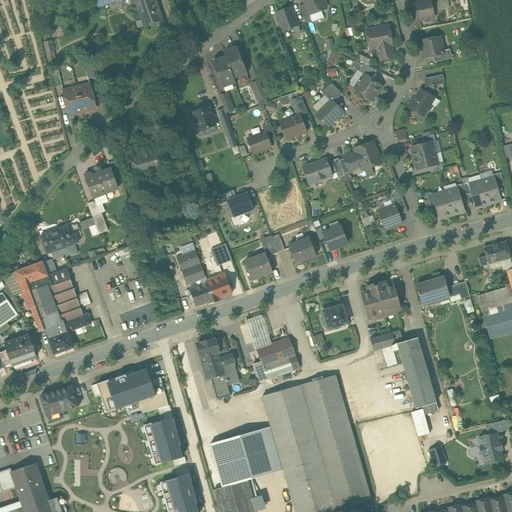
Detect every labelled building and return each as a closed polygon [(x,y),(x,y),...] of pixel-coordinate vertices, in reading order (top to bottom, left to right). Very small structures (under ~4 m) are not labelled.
[(156,0),(130,0),(132,5),(136,3),(142,19),(140,20),(142,26),(144,26),(144,27),(163,21),(156,0)] [(322,0),(303,0),(305,4),(309,14),(310,14),(326,8),(322,0)] [(430,0),(429,0),(413,4),(416,20),(434,16),(430,0)] [(435,0),(438,9),(450,6),(448,0),(435,0)] [(309,14),(305,4),(299,6),(306,23),(307,22),(312,21),(310,14),(309,14)] [(291,7),(276,12),(283,31),(298,25),(291,7)] [(314,24),(312,21),(307,22),(313,39),(318,37),(313,25),(314,24)] [(389,25),(366,30),(370,50),(377,48),(391,45),(393,45),(389,25)] [(440,36),(421,41),(425,58),(433,56),(444,54),(443,50),(440,36)] [(319,38),(314,40),(317,48),(322,45),(319,38)] [(51,40),(44,42),(49,62),(56,60),(51,40)] [(391,45),(377,48),(380,60),(394,57),(391,45)] [(247,74),(236,48),(224,53),(226,57),(234,79),(247,74)] [(450,49),(443,50),(444,54),(433,56),(434,62),(452,58),(450,49)] [(355,59),(368,64),(370,58),(357,53),(355,59)] [(226,57),(213,62),(223,88),(236,83),(234,79),(226,57)] [(93,62),(85,64),(88,79),(96,77),(93,62)] [(377,71),(363,64),(358,71),(365,75),(371,79),(377,71)] [(326,68),(327,76),(337,75),(336,67),(326,68)] [(59,70),(51,72),(55,87),(62,85),(59,70)] [(371,79),(365,75),(355,88),(372,99),(381,86),(371,79)] [(442,75),(425,79),(426,86),(434,85),(444,83),(442,75)] [(340,91),(345,87),(337,78),(333,82),(340,91)] [(259,81),(252,84),(259,100),(266,97),(259,81)] [(342,93),(332,83),(323,91),(331,100),(332,100),(333,102),(342,93)] [(90,84),(77,88),(83,111),(96,107),(90,84)] [(426,87),(423,91),(421,89),(415,100),(412,100),(409,105),(410,107),(410,108),(423,116),(427,109),(430,109),(431,106),(431,104),(434,97),(431,95),(435,88),(434,85),(426,86),(426,87)] [(77,88),(63,91),(69,114),(83,111),(77,88)] [(227,93),(220,96),(224,108),(226,113),(233,110),(227,93)] [(301,96),(291,100),(297,116),(300,115),(307,112),(301,96)] [(331,100),(316,115),(321,121),(323,120),(328,125),(337,117),(340,117),(343,114),(343,111),(333,102),(332,100),(331,100)] [(209,106),(192,113),(195,121),(197,121),(200,131),(199,132),(216,125),(209,106)] [(224,108),(217,111),(221,121),(228,119),(226,113),(224,108)] [(297,116),(280,122),(287,139),(306,132),(300,115),(297,116)] [(228,119),(221,121),(227,136),(234,134),(228,119)] [(270,122),(263,124),(265,132),(266,132),(269,141),(276,139),(270,122)] [(265,132),(247,139),(253,154),(271,147),(269,141),(266,132),(265,132)] [(434,135),(422,138),(424,143),(432,141),(432,142),(435,141),(434,135)] [(424,143),(411,147),(414,158),(435,153),(432,142),(432,141),(424,143)] [(372,142),(356,148),(355,148),(355,150),(356,149),(357,153),(351,155),(356,169),(362,166),(363,168),(362,168),(363,169),(364,169),(380,163),(381,163),(380,162),(373,143),(373,142),(372,142)] [(511,144),(503,146),(505,158),(511,156),(511,144)] [(159,149),(131,157),(138,180),(148,177),(147,173),(165,168),(159,149)] [(435,153),(414,158),(417,170),(430,167),(438,165),(438,164),(435,153)] [(351,155),(339,160),(344,173),(356,169),(351,155)] [(191,158),(182,162),(189,178),(197,174),(191,158)] [(338,158),(327,162),(332,175),(337,173),(338,177),(345,175),(344,173),(339,160),(338,158)] [(115,160),(108,163),(110,169),(113,176),(119,174),(115,160)] [(326,160),(304,168),(309,183),(332,175),(327,162),(326,160)] [(438,165),(430,167),(431,173),(443,170),(441,163),(438,164),(438,165)] [(110,169),(92,176),(91,173),(85,175),(95,201),(97,204),(107,200),(105,193),(118,188),(113,176),(110,169)] [(501,172),(493,175),(494,178),(497,186),(503,184),(501,172)] [(494,178),(482,181),(488,203),(501,200),(497,186),(494,178)] [(470,185),(469,185),(472,193),(476,207),(488,203),(482,181),(470,185)] [(469,182),(463,184),(466,195),(472,193),(469,185),(470,185),(469,182)] [(463,184),(456,185),(457,189),(458,189),(460,197),(466,195),(463,184)] [(231,216),(253,211),(248,186),(232,189),(232,190),(218,193),(220,202),(227,200),(231,216)] [(457,189),(445,192),(452,214),(464,211),(460,197),(458,189),(457,189)] [(432,192),(426,194),(430,206),(435,204),(433,196),(432,192)] [(433,196),(435,204),(439,218),(452,214),(445,192),(433,196)] [(401,195),(392,198),(395,205),(395,204),(399,215),(408,212),(401,195)] [(312,214),(320,214),(319,200),(312,200),(312,214)] [(97,204),(95,201),(88,203),(93,217),(96,224),(99,234),(107,231),(97,204)] [(395,205),(378,211),(380,216),(379,218),(380,221),(383,223),(385,229),(402,223),(399,215),(395,204),(395,205)] [(234,225),(250,219),(247,212),(232,218),(234,225)] [(85,228),(96,224),(93,217),(80,221),(83,229),(85,228)] [(151,225),(154,235),(176,229),(173,219),(151,225)] [(88,238),(99,234),(96,224),(85,228),(88,238)] [(341,226),(324,233),(330,250),(347,244),(341,226)] [(68,227),(41,236),(47,253),(52,252),(60,249),(74,244),(74,243),(78,242),(75,234),(71,235),(68,227)] [(272,235),(260,239),(265,253),(267,257),(278,252),(272,235)] [(309,238),(289,245),(295,263),(296,263),(315,255),(315,256),(316,255),(309,237),(309,238)] [(285,250),(281,239),(274,241),(278,252),(285,250)] [(506,242),(485,247),(489,264),(510,258),(506,242)] [(75,244),(74,244),(60,249),(63,256),(63,259),(78,253),(75,244)] [(226,244),(211,250),(217,266),(232,260),(226,244)] [(136,245),(123,248),(130,274),(143,270),(136,245)] [(54,259),(63,256),(60,249),(52,252),(54,259)] [(195,250),(177,257),(182,270),(200,263),(195,250)] [(265,254),(246,261),(245,260),(252,280),(253,280),(252,279),(259,276),(260,277),(261,277),(260,276),(272,272),(272,273),(273,272),(267,257),(265,253),(265,254)] [(52,259),(43,262),(47,275),(57,272),(52,259)] [(43,262),(16,272),(23,292),(29,309),(32,307),(35,317),(36,317),(41,330),(46,329),(49,338),(64,332),(61,323),(44,277),(47,275),(43,262)] [(200,263),(182,270),(187,284),(206,277),(200,263)] [(44,277),(61,323),(82,315),(66,269),(57,272),(47,275),(44,277)] [(14,296),(23,292),(16,272),(8,275),(7,272),(2,275),(7,285),(11,291),(14,296)] [(218,280),(208,283),(215,302),(221,300),(220,298),(232,293),(230,289),(234,288),(231,279),(227,281),(224,273),(217,276),(218,280)] [(444,276),(426,281),(427,282),(417,285),(417,284),(416,284),(422,305),(423,305),(423,304),(449,296),(449,297),(450,297),(449,296),(452,295),(450,287),(447,288),(444,276)] [(387,286),(385,281),(367,286),(368,291),(362,293),(369,319),(401,310),(394,284),(387,286)] [(465,282),(457,285),(461,298),(469,296),(465,282)] [(208,283),(198,287),(197,285),(190,288),(192,294),(190,295),(192,301),(194,300),(196,306),(208,302),(209,304),(215,302),(208,283)] [(506,288),(484,294),(490,315),(511,308),(511,289),(510,284),(505,285),(506,288)] [(3,294),(0,295),(0,326),(17,314),(6,299),(3,294)] [(490,315),(484,294),(478,296),(484,317),(490,315)] [(464,300),(467,312),(474,310),(470,298),(464,300)] [(342,305),(332,308),(331,305),(323,308),(323,310),(323,311),(324,315),(321,316),(324,327),(327,326),(328,329),(348,323),(342,305)] [(511,308),(490,315),(484,317),(491,339),(511,332),(511,308)] [(82,315),(61,323),(64,332),(68,331),(68,332),(92,323),(88,313),(82,315)] [(258,349),(272,344),(262,315),(245,321),(255,350),(258,349)] [(400,330),(388,334),(392,346),(398,344),(398,343),(403,342),(400,330)] [(49,338),(54,354),(73,347),(68,332),(68,331),(49,338)] [(315,345),(324,342),(322,333),(312,335),(315,345)] [(30,334),(5,342),(7,348),(12,364),(37,356),(30,334)] [(388,334),(370,339),(374,351),(382,349),(392,346),(388,334)] [(216,339),(197,344),(201,358),(207,379),(211,378),(213,385),(227,381),(239,378),(235,366),(236,366),(234,361),(222,364),(221,358),(219,353),(228,350),(224,337),(216,339)] [(262,361),(268,379),(299,368),(289,338),(272,344),(258,349),(262,361)] [(403,342),(398,343),(398,344),(417,408),(422,407),(425,414),(439,410),(417,338),(403,342)] [(392,346),(382,349),(387,368),(397,365),(392,346)] [(7,348),(0,350),(0,356),(1,357),(7,366),(12,364),(7,348)] [(232,355),(221,358),(222,364),(234,361),(232,355)] [(262,361),(253,364),(259,382),(268,379),(262,361)] [(135,370),(92,385),(95,397),(100,395),(107,412),(126,406),(127,410),(128,414),(141,410),(143,413),(158,408),(168,406),(160,377),(151,380),(147,369),(136,373),(135,370)] [(335,375),(301,385),(337,510),(371,500),(335,375)] [(227,381),(213,385),(217,399),(231,395),(227,381)] [(301,385),(262,396),(271,427),(283,470),(295,511),(329,511),(337,510),(301,385)] [(72,386),(40,396),(47,417),(79,407),(72,386)] [(170,405),(168,406),(158,408),(161,420),(144,425),(155,465),(173,460),(175,466),(186,463),(185,457),(183,457),(179,446),(181,445),(170,405)] [(419,410),(413,411),(418,431),(423,429),(419,410)] [(508,428),(506,418),(489,423),(491,432),(508,428)] [(423,429),(418,431),(420,440),(445,434),(443,425),(423,429)] [(271,427),(236,437),(248,480),(283,470),(271,427)] [(497,432),(479,437),(482,446),(479,447),(481,454),(483,454),(486,464),(503,460),(501,450),(502,450),(500,442),(499,442),(497,432)] [(75,442),(85,441),(84,433),(75,433),(75,442)] [(236,437),(210,444),(222,487),(224,487),(248,480),(236,437)] [(441,446),(429,450),(435,467),(446,463),(441,446)] [(38,470),(36,463),(11,472),(16,487),(21,501),(23,507),(25,511),(62,511),(61,508),(57,496),(48,499),(38,470)] [(178,477),(161,482),(168,511),(198,511),(196,503),(198,502),(188,468),(177,471),(178,477)] [(10,469),(0,472),(0,484),(3,492),(16,487),(11,472),(10,469)] [(257,511),(248,480),(224,487),(213,490),(219,511),(257,511)] [(511,511),(511,492),(503,494),(504,497),(507,511),(511,511)] [(490,500),(492,511),(507,511),(504,497),(490,500)] [(490,498),(475,501),(476,503),(478,511),(492,511),(490,500),(490,498)] [(21,501),(0,508),(0,511),(9,511),(23,507),(21,501)] [(463,506),(462,506),(463,511),(478,511),(476,503),(463,506)]
